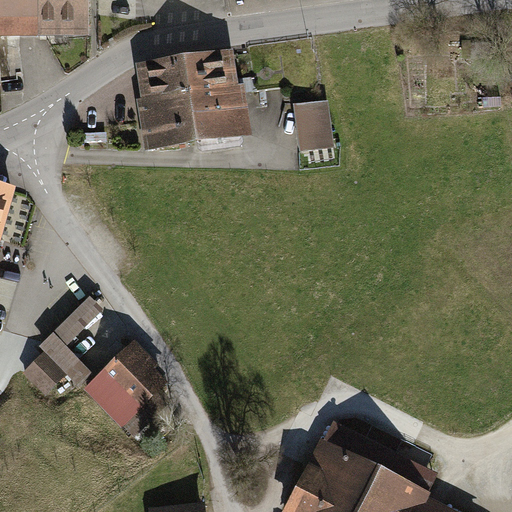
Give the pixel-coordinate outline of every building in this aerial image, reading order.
[(0,0),(0,35),(90,35),(89,0),(0,0)] [(184,67),(196,151),(248,143),(241,94),(235,95),(230,60),(184,67)] [(196,151),(184,67),(132,74),(144,158),(196,151)] [(295,115),(301,161),(337,156),(331,110),(295,115)] [(0,249),(16,189),(0,184),(0,249)] [(103,318),(91,306),(42,354),(46,358),(26,377),(49,401),(69,382),(81,394),(94,381),(67,354),(103,318)] [(86,395),(125,434),(127,432),(138,443),(173,408),(162,397),(170,389),(157,376),(161,373),(135,347),(86,395)] [(432,477),(327,422),(316,443),(314,442),(277,511),(446,511),(421,499),(432,477)]
